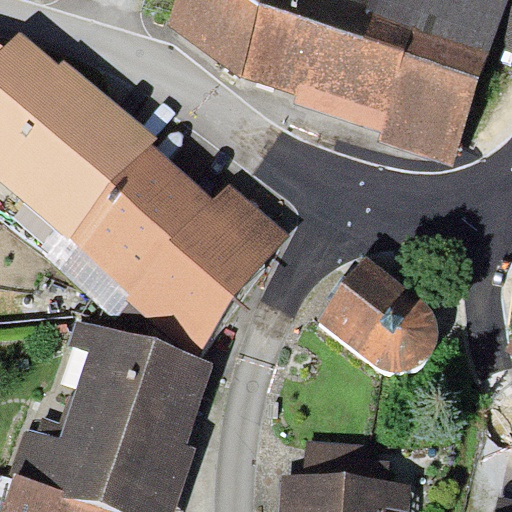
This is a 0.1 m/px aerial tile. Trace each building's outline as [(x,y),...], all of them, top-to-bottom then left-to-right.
[(174,0),(163,36),(239,82),(445,148),(492,0),(174,0)] [(71,243),(153,150),(159,143),(65,64),(60,68),(25,38),(9,55),(0,65),(0,186),(70,245),(71,243)] [(0,65),(9,55),(0,48),(0,65)] [(71,243),(130,299),(215,205),(153,150),(71,243)] [(130,299),(127,303),(193,360),(290,239),(230,188),(215,205),(130,299)] [(426,307),(367,261),(318,326),(370,367),(376,371),(383,375),(392,376),(400,376),(409,374),(416,373),(424,369),(429,363),(433,359),(436,353),(438,346),(439,339),(438,333),(436,325),(433,318),(426,307)] [(215,370),(77,322),(69,345),(92,353),(61,441),(27,429),(11,475),(17,478),(67,495),(65,500),(98,511),(177,511),(197,455),(187,452),(215,370)] [(306,443),(303,480),(377,485),(379,448),(306,443)] [(98,511),(65,500),(67,495),(17,478),(3,511),(98,511)] [(410,511),(412,487),(377,485),(303,480),(283,479),(281,511),(410,511)]
